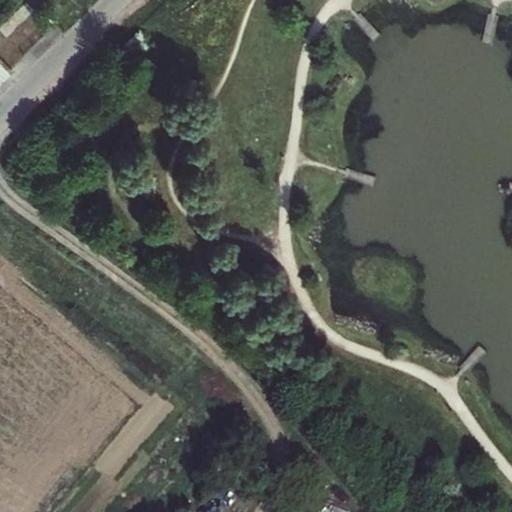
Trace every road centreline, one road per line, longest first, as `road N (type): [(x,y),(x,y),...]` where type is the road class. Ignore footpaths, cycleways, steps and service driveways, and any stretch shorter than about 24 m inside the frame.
road 1 (track): [(260,511),(277,451),(254,402),(152,296),(0,185)]
road 2 (tertiary): [(0,116),(116,0)]
